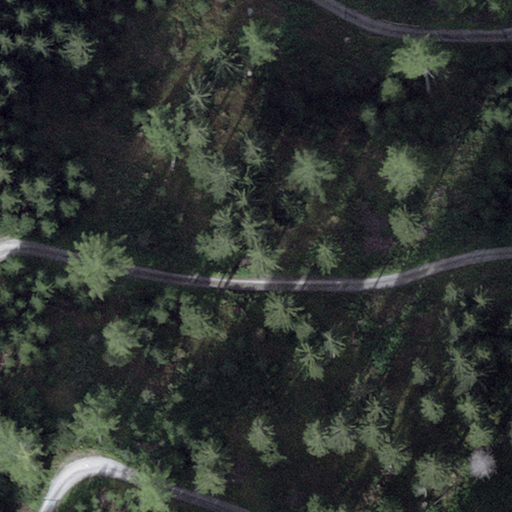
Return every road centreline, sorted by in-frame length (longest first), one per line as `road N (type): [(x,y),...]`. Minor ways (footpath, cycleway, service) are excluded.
road 1 (track): [(0,249),(247,286),(394,281),(460,257),(511,251)]
road 2 (track): [(237,511),(92,464),(65,476),(44,511)]
road 3 (track): [(511,31),(410,34),(369,25),(323,0)]
